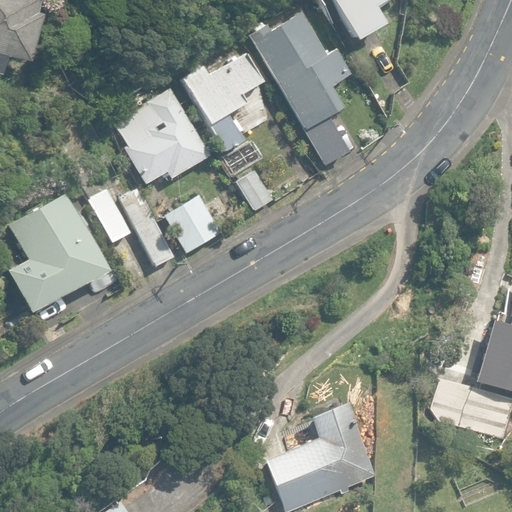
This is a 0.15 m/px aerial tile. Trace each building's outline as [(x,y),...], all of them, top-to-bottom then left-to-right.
[(21,65),(35,17),(30,16),(34,0),(0,0),(0,65),(2,59),(21,65)] [(328,0),(351,40),(352,40),(379,24),(369,7),(380,0),(328,0)] [(298,127),(322,168),(346,153),(326,118),(340,110),(327,88),(349,75),(334,50),(324,56),(298,13),(267,31),(264,25),(261,27),(259,23),(250,28),(252,32),(245,36),(298,127)] [(178,76),(220,152),(240,141),(235,133),(240,130),(234,119),(231,121),(226,114),(244,104),(238,95),(260,83),(243,53),(205,74),(199,64),(178,76)] [(120,148),(142,184),(163,172),(167,179),(207,155),(168,88),(144,102),(145,105),(112,125),(124,146),(120,148)] [(235,182),(252,211),(271,199),(253,171),(235,182)] [(118,196),(151,267),(171,257),(138,187),(118,196)] [(87,198),(109,241),(127,232),(105,189),(87,198)] [(162,215),(183,253),(218,233),(197,195),(162,215)] [(100,270),(63,196),(4,225),(32,280),(52,270),(62,289),(100,270)] [(500,390),(511,392),(511,299),(505,326),(487,321),(471,382),(500,390)] [(427,419),(506,439),(511,415),(511,399),(436,380),(427,419)] [(260,460),(282,511),(284,511),(338,489),(340,493),(346,491),(345,487),(373,475),(342,403),(341,402),(305,418),(314,437),(260,460)] [(123,511),(116,500),(97,511),(123,511)]
